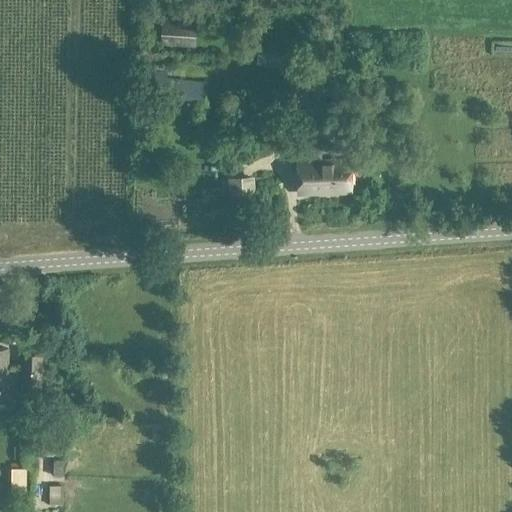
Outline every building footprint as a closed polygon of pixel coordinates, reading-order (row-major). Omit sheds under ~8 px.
[(159,44),(194,47),(197,19),(162,16),(159,44)] [(496,51),(511,50),(511,39),(496,39),(496,51)] [(256,65),(286,69),(287,57),(257,53),(256,65)] [(164,100),(205,103),(206,83),(166,80),(164,100)] [(353,112),(385,109),(384,92),(359,95),(360,97),(351,98),(353,112)] [(301,152),(308,152),(321,151),(329,151),(328,121),(299,121),(301,152)] [(351,193),(350,161),(322,162),(321,151),(308,152),(308,162),(298,162),(299,194),(351,193)] [(256,202),(254,177),(229,179),(230,203),(256,202)] [(0,397),(9,397),(8,350),(0,349),(0,397)] [(43,354),(21,354),(22,394),(39,394),(39,386),(43,386),(43,354)] [(38,456),(54,456),(54,424),(38,423),(38,456)] [(62,461),(53,461),(53,477),(62,477),(62,461)] [(60,506),(59,482),(46,483),(48,507),(60,506)]
